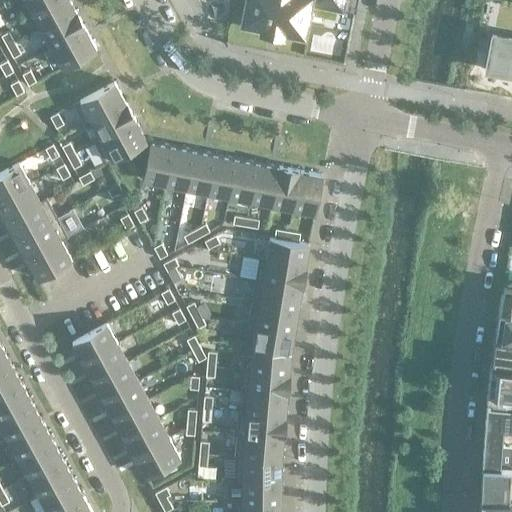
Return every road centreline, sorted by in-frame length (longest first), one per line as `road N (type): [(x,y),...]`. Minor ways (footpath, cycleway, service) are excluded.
road 1 (residential): [(314,511),(327,331),(363,118)]
road 2 (residential): [(499,144),(458,371),(450,511)]
road 3 (unclassified): [(363,118),(194,81),(175,63),(141,0)]
road 4 (residential): [(120,511),(122,500),(0,278)]
road 5 (unclassified): [(499,144),(363,118)]
road 6 (residential): [(363,118),(387,0)]
